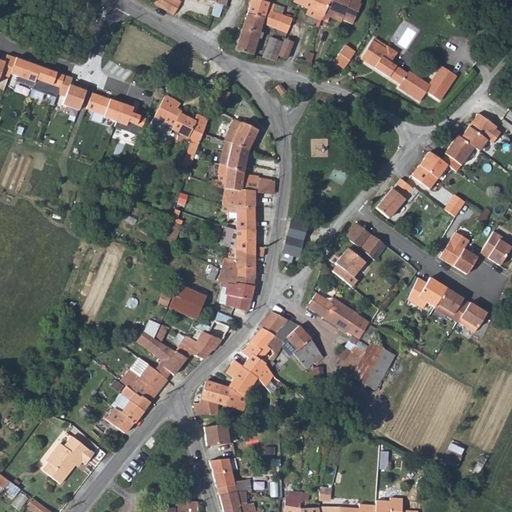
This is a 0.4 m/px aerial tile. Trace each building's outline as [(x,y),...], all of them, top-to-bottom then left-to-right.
[(177,0),(154,0),(152,3),(172,14),(179,1),(177,0)] [(271,12),(273,5),(256,0),(250,0),(246,14),(262,19),(261,24),(279,30),(286,32),(292,16),(286,14),(284,16),(271,12)] [(293,0),(292,3),(290,9),(320,20),(328,0),(293,0)] [(328,0),(320,20),(327,23),(329,18),(334,19),(340,22),(340,20),(351,25),(359,4),(358,3),(359,0),(328,0)] [(214,2),(210,14),(218,17),(222,4),(214,2)] [(250,55),(261,24),(262,19),(246,14),(234,50),(250,55)] [(277,36),(283,38),(286,32),(279,30),(277,36)] [(269,36),(261,58),(273,61),(274,60),(279,48),(282,42),(269,36)] [(370,40),(359,59),(399,83),(398,86),(419,99),(426,89),(440,97),(455,71),(439,62),(428,81),(407,69),(406,71),(390,62),(395,52),(385,46),(384,48),(370,40)] [(331,64),(342,70),(352,52),(341,46),(331,64)] [(0,58),(0,84),(2,86),(6,76),(12,76),(63,91),(70,77),(9,56),(7,61),(0,58)] [(276,95),(278,94),(274,89),(276,87),(272,81),(267,83),(276,95)] [(226,93),(218,89),(210,108),(218,112),(226,93)] [(132,111),(134,106),(92,91),(86,109),(117,120),(112,134),(136,143),(146,116),(132,111)] [(191,139),(186,151),(193,153),(201,133),(207,116),(196,111),(192,120),(179,114),(180,112),(175,108),(178,104),(164,94),(152,117),(167,125),(166,127),(191,139)] [(488,121),(476,113),(459,137),(472,147),(477,151),(485,140),(490,143),(498,132),(493,129),(486,123),(488,121)] [(234,120),(223,141),(229,144),(233,145),(246,152),(256,130),(249,127),(251,122),(243,118),(241,124),(234,120)] [(459,137),(456,135),(443,153),(444,154),(439,160),(445,164),(454,171),(472,147),(459,137)] [(209,179),(208,185),(220,187),(238,191),(239,190),(252,192),(256,193),(257,181),(241,179),(242,175),(246,152),(233,145),(229,144),(229,145),(225,145),(223,151),(228,152),(224,169),(226,169),(224,176),(217,173),(215,180),(209,179)] [(216,173),(217,173),(224,176),(226,169),(224,169),(228,152),(223,151),(222,150),(216,173)] [(182,163),(189,165),(193,153),(186,151),(182,163)] [(417,164),(409,175),(427,189),(445,164),(439,160),(427,151),(421,159),(423,161),(419,166),(417,164)] [(268,204),(269,181),(257,178),(257,181),(256,193),(252,192),(253,203),(252,203),(268,204)] [(406,202),(416,190),(412,187),(411,188),(399,179),(390,189),(389,189),(374,207),(386,218),(388,216),(394,220),(408,204),(406,202)] [(235,236),(235,249),(229,246),(228,258),(224,257),(221,270),(232,274),(236,276),(253,278),(254,256),(263,258),(264,249),(254,246),(254,240),(254,229),(252,203),(253,203),(252,192),(239,190),(238,191),(220,187),(220,191),(222,191),(220,211),(235,213),(235,236)] [(453,195),(449,201),(459,209),(464,202),(453,195)] [(449,201),(443,209),(454,217),(459,209),(449,201)] [(431,211),(448,224),(454,217),(443,209),(436,204),(431,211)] [(171,249),(182,225),(181,225),(169,219),(159,244),(163,245),(171,249)] [(287,231),(282,253),(293,255),(298,256),(306,225),(290,221),(287,231)] [(355,222),(343,236),(372,260),(384,245),(355,222)] [(511,243),(491,231),(478,253),(498,265),(511,243)] [(453,232),(437,258),(465,274),(475,257),(461,248),(467,240),(453,232)] [(171,254),(173,249),(171,249),(163,245),(161,250),(171,254)] [(336,264),(330,270),(350,286),(355,279),(351,276),(363,261),(346,247),(334,263),(336,264)] [(293,255),(282,253),(280,259),(291,262),(293,255)] [(213,281),(218,268),(212,266),(206,278),(213,281)] [(252,286),(253,278),(236,276),(232,274),(221,270),(220,269),(217,282),(227,283),(224,294),(226,294),(224,305),(246,312),(249,299),(252,286)] [(414,282),(406,299),(421,309),(425,302),(432,307),(444,288),(428,278),(422,287),(414,282)] [(194,284),(191,291),(204,297),(207,290),(194,284)] [(179,285),(168,308),(194,319),(204,297),(191,291),(179,285)] [(467,302),(444,288),(432,307),(432,308),(455,322),(456,321),(467,302)] [(169,304),(171,296),(162,293),(159,301),(169,304)] [(315,293),(306,306),(305,307),(336,327),(348,309),(334,300),(331,304),(315,293)] [(484,313),(467,302),(456,321),(473,332),(484,313)] [(356,315),(348,309),(336,327),(345,333),(356,315)] [(213,320),(209,326),(205,333),(218,339),(218,340),(219,341),(228,326),(227,325),(230,318),(216,312),(214,321),(213,320)] [(270,312),(257,328),(258,329),(272,336),(273,337),(285,319),(270,312)] [(366,324),(356,317),(353,322),(364,328),(366,324)] [(283,340),(297,325),(285,319),(273,337),(282,341),(283,340)] [(159,325),(148,320),(142,333),(135,341),(160,360),(153,370),(165,378),(169,372),(172,375),(185,358),(174,351),(152,338),(158,328),(159,325)] [(208,349),(210,350),(211,350),(218,340),(218,339),(205,333),(209,326),(198,321),(193,330),(196,331),(191,338),(185,336),(174,351),(185,358),(187,359),(189,354),(200,359),(208,349)] [(358,339),(364,328),(353,322),(347,332),(358,339)] [(160,324),(154,338),(161,342),(166,330),(162,328),(163,326),(160,324)] [(367,346),(369,341),(376,330),(366,324),(364,328),(358,339),(357,340),(367,346)] [(308,355),(316,350),(314,346),(309,338),(302,330),(297,325),(283,340),(286,343),(288,341),(295,348),(291,352),(304,368),(311,361),(308,355)] [(393,355),(401,342),(400,341),(377,328),(376,330),(369,341),(393,355)] [(258,329),(246,342),(248,343),(259,350),(255,357),(264,364),(268,358),(273,353),(265,345),(272,336),(258,329)] [(265,345),(273,353),(275,356),(280,346),(282,341),(273,337),(272,336),(265,345)] [(350,337),(344,347),(361,356),(367,346),(357,340),(350,337)] [(375,388),(393,355),(369,341),(367,346),(361,356),(349,376),(376,392),(378,389),(375,388)] [(246,357),(240,367),(256,377),(264,386),(272,374),(264,364),(255,357),(259,350),(248,343),(238,352),(246,357)] [(337,369),(349,376),(361,356),(344,347),(338,357),(343,360),(337,369)] [(312,363),(320,358),(319,355),(316,350),(308,355),(311,361),(312,363)] [(273,362),(268,358),(264,364),(269,368),(273,362)] [(248,388),(256,377),(240,367),(237,371),(230,364),(224,373),(234,377),(248,388)] [(147,365),(129,388),(134,393),(138,395),(139,394),(149,401),(166,379),(165,378),(153,370),(147,365)] [(312,369),(307,371),(309,377),(313,379),(322,379),(322,367),(312,368),(312,369)] [(244,395),(248,388),(234,377),(228,387),(229,387),(231,387),(244,395)] [(215,407),(218,403),(214,402),(219,384),(204,381),(197,403),(192,403),(194,415),(198,414),(207,413),(208,414),(216,413),(215,407)] [(225,405),(229,387),(228,387),(219,384),(214,402),(218,403),(225,405)] [(129,400),(134,393),(129,388),(125,385),(119,392),(129,400)] [(225,405),(243,411),(245,404),(247,396),(244,395),(231,387),(229,387),(225,405)] [(321,389),(314,388),(313,396),(321,397),(321,389)] [(133,423),(149,401),(139,394),(138,395),(134,393),(129,400),(119,412),(114,407),(105,418),(122,433),(131,422),(133,423)] [(225,425),(202,426),(205,445),(228,442),(225,425)] [(47,463),(41,471),(58,484),(73,466),(77,460),(81,463),(84,466),(93,455),(72,437),(63,447),(59,444),(45,461),(47,463)] [(463,450),(450,444),(441,462),(456,468),(463,450)] [(227,457),(209,460),(218,495),(235,491),(246,492),(250,492),(248,479),(232,480),(227,457)] [(469,474),(474,477),(482,465),(477,462),(469,474)] [(16,492),(19,489),(7,480),(4,483),(16,492)] [(329,496),(331,488),(319,486),(319,493),(329,496)] [(282,487),(283,499),(296,501),(300,501),(303,501),(307,501),(307,494),(288,491),(288,487),(282,487)] [(247,504),(246,492),(235,491),(218,495),(222,511),(253,511),(252,504),(247,504)] [(49,511),(31,498),(24,506),(31,511),(49,511)] [(302,503),(303,501),(300,501),(296,501),(283,499),(280,498),(280,506),(283,506),(281,511),(316,511),(316,508),(298,508),(299,503),(302,503)] [(400,499),(387,498),(387,501),(385,511),(414,511),(399,510),(400,499)] [(385,511),(387,501),(373,500),(372,511),(385,511)] [(195,511),(196,502),(189,501),(173,505),(173,507),(173,511),(195,511)]
